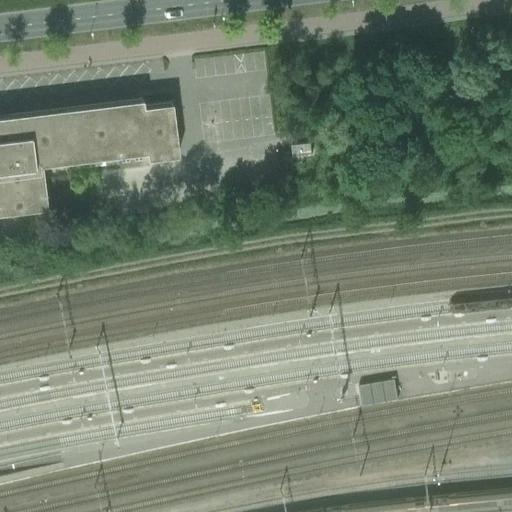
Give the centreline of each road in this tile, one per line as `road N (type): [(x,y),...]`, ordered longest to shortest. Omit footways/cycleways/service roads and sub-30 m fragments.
road 1 (unclassified): [(0,64),(511,1)]
road 2 (secondary): [(0,29),(240,0)]
